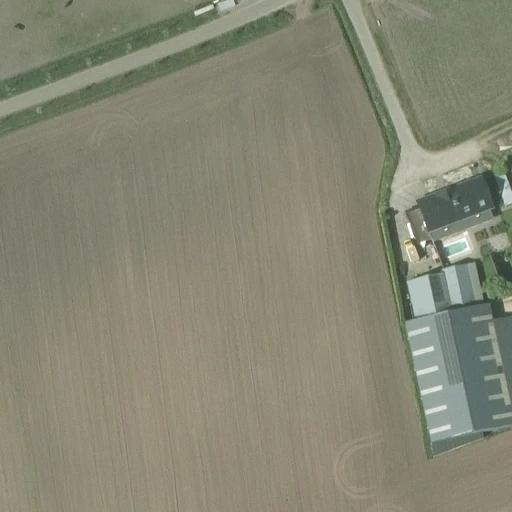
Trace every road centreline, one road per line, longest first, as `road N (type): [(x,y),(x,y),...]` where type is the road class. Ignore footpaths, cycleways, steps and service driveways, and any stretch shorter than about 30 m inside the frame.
road 1 (unclassified): [(284,0),(166,59),(0,120)]
road 2 (unclassified): [(419,166),(348,0)]
